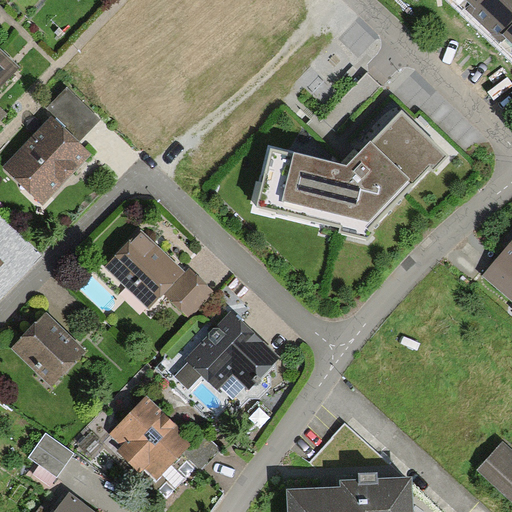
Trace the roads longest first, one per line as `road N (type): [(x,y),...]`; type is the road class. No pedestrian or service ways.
road 1 (residential): [(342,352),(159,183),(129,184),(0,313)]
road 2 (residential): [(511,184),(432,252),(342,352)]
road 3 (residential): [(363,0),(511,148)]
road 4 (residential): [(342,352),(232,511)]
